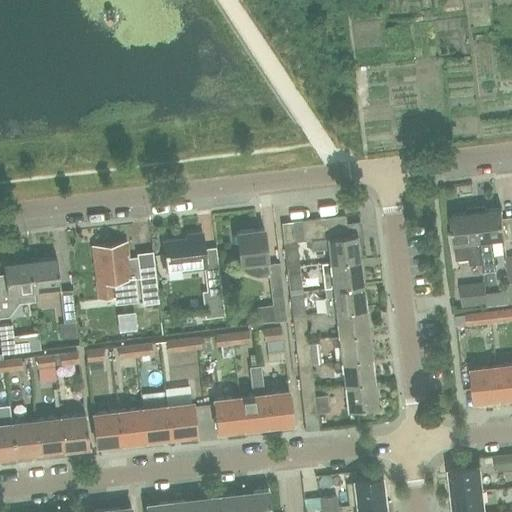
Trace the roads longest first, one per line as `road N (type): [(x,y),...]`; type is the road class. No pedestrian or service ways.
road 1 (residential): [(0,492),(415,445)]
road 2 (residential): [(0,214),(387,169)]
road 3 (residential): [(415,445),(387,169)]
road 4 (residential): [(387,169),(511,152)]
